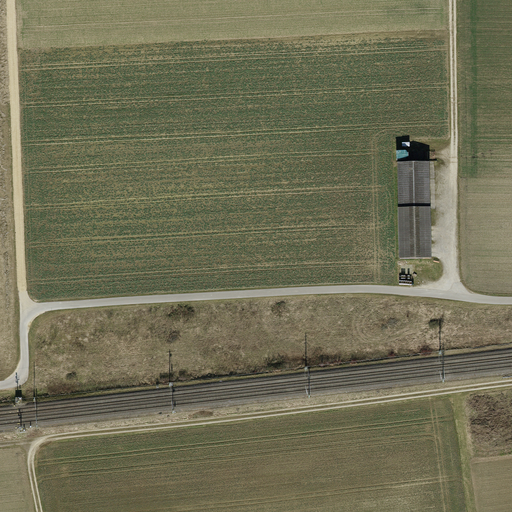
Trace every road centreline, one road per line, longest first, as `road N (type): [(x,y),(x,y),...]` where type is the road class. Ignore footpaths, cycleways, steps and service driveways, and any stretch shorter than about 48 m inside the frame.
road 1 (track): [(511,300),(359,287),(42,306),(27,312),(24,373),(0,385)]
road 2 (track): [(511,382),(0,445)]
road 3 (track): [(11,0),(27,312)]
road 4 (track): [(453,0),(454,294)]
